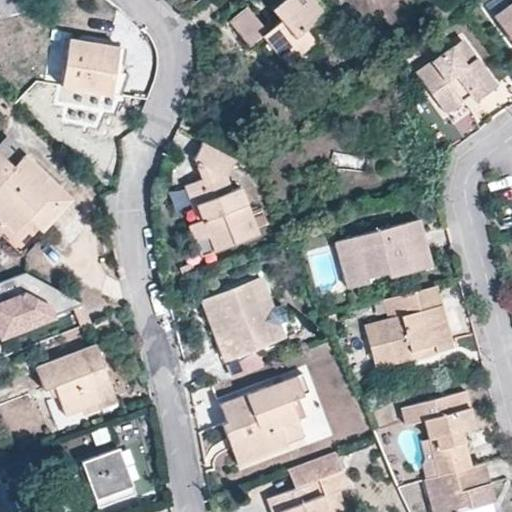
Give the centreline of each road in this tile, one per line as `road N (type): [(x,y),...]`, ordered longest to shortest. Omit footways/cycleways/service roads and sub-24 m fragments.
road 1 (residential): [(147,0),(168,20),(176,55),(131,225),(195,511)]
road 2 (residential): [(511,374),(457,191),(464,165),(511,130)]
